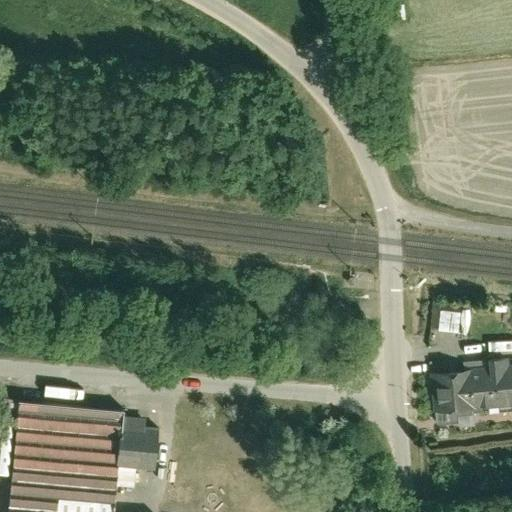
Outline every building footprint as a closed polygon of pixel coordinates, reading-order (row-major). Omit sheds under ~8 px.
[(434,328),(466,329),(467,307),(435,307),(434,328)] [(439,361),(443,411),(466,409),(465,403),(465,399),(511,395),(511,346),(496,348),(497,357),(439,361)] [(124,411),(15,401),(5,511),(115,511),(119,466),(123,417),(124,411)] [(490,401),(465,403),(466,409),(467,423),(491,421),(490,401)] [(145,419),(123,417),(119,466),(154,470),(158,430),(144,428),(145,419)]
